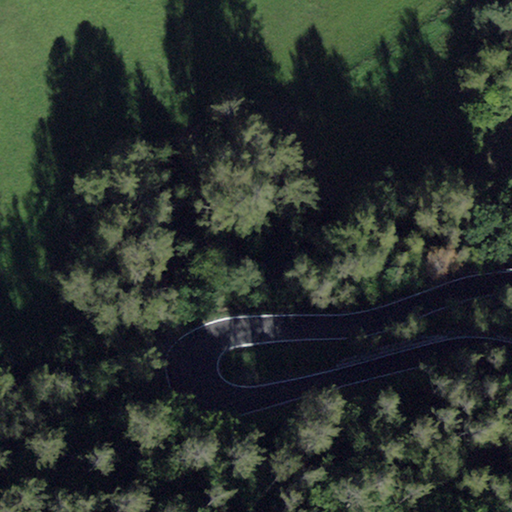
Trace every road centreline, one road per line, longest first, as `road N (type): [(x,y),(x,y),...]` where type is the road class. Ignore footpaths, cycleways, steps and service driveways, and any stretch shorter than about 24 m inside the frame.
road 1 (tertiary): [(511,281),(468,284),(342,321),(217,337),(194,363),(202,386),(234,397),(433,353),(511,355)]
road 2 (track): [(194,363),(154,347),(60,386),(0,387)]
